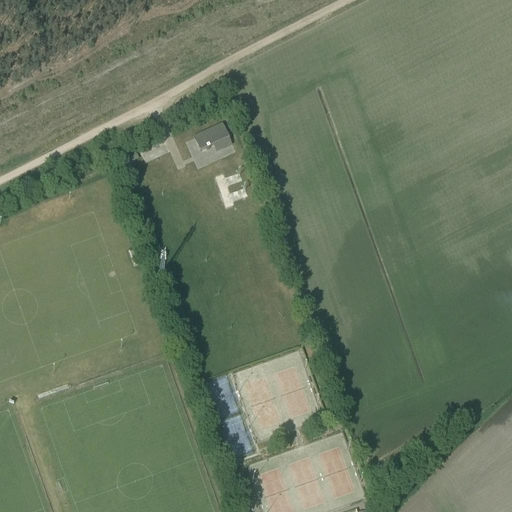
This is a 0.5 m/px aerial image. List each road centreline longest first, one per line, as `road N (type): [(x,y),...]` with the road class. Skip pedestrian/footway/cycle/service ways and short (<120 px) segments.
road 1 (track): [(0,181),(350,0)]
road 2 (track): [(25,0),(45,71),(0,94)]
